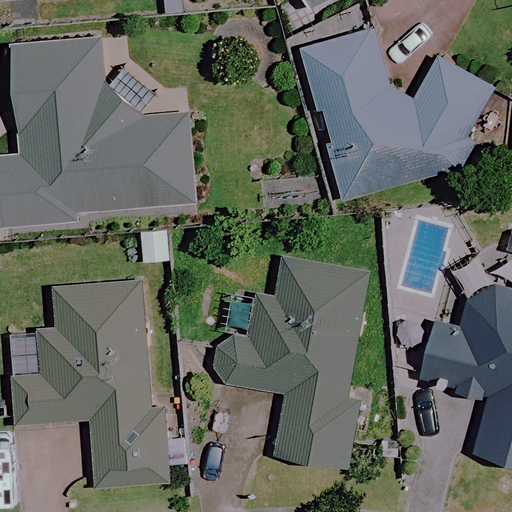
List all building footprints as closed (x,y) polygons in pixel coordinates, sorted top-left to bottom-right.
[(298,0),(305,14),(329,0),(298,0)] [(369,15),(280,44),(335,209),(466,166),(469,132),(495,90),(436,53),(414,89),(394,88),(369,15)] [(98,74),(95,38),(5,45),(12,139),(0,139),(0,227),(79,222),(79,213),(192,204),(185,114),(142,117),(141,100),(121,102),(98,74)] [(410,376),(486,398),(472,448),(511,459),(511,250),(510,250),(496,298),(465,289),(455,324),(428,316),(410,376)] [(362,401),(341,397),(367,270),(309,258),(279,252),(271,293),(246,288),(236,334),(217,331),(208,374),(282,390),(269,452),(327,464),(349,468),(362,401)] [(142,386),(139,283),(42,286),(45,372),(8,373),(10,422),(86,420),(88,485),(166,483),(163,386),(142,386)]
